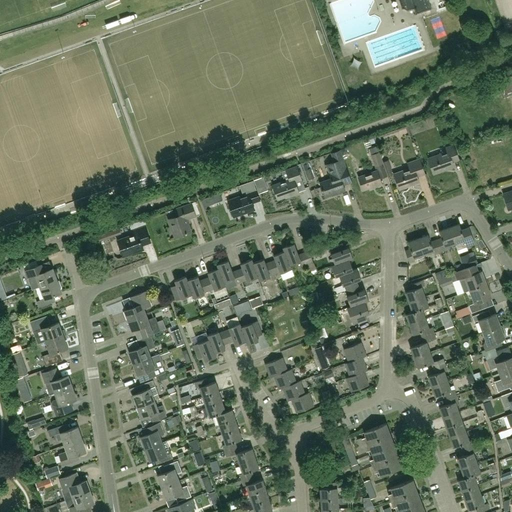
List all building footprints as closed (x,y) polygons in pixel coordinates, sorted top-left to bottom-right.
[(432,9),(428,0),(398,0),(402,8),(408,11),(414,9),(416,14),(432,9)] [(511,75),(498,80),(504,97),(511,94),(511,75)] [(446,152),(428,158),(434,173),(453,166),(452,161),(458,159),(453,145),(444,148),(446,152)] [(371,155),(377,170),(358,177),(363,190),(375,185),(376,187),(382,185),(380,178),(387,176),(379,152),(377,147),(369,149),(371,155)] [(326,165),(331,178),(319,182),(325,197),(336,192),(336,193),(345,190),(343,184),(349,182),(345,171),(347,171),(346,168),(346,167),(340,151),(332,153),(335,162),(326,165)] [(409,168),(394,173),(399,189),(419,182),(417,176),(424,174),(419,159),(408,163),(409,168)] [(393,175),(388,160),(383,162),(388,177),(393,175)] [(311,168),(310,169),(307,161),(302,163),(305,170),(308,180),(315,178),(311,168)] [(289,179),(273,185),(278,199),(290,195),(290,196),(299,193),(295,182),(302,180),(297,166),(286,170),(289,179)] [(265,187),(262,178),(254,180),(257,190),(265,187)] [(247,193),(228,200),(234,216),(255,209),(252,202),(260,200),(255,187),(246,190),(247,193)] [(201,199),(204,207),(214,203),(211,195),(201,199)] [(195,202),(191,203),(196,215),(200,214),(195,202)] [(180,215),(168,219),(175,237),(192,231),(187,219),(196,216),(196,215),(191,203),(177,208),(180,215)] [(468,226),(461,229),(459,223),(449,227),(454,243),(455,243),(457,250),(474,243),(468,226)] [(134,235),(118,241),(124,256),(144,248),(142,245),(151,242),(146,227),(133,231),(134,235)] [(454,243),(449,227),(438,231),(441,238),(436,240),(440,252),(446,250),(445,247),(454,243)] [(428,235),(417,238),(423,254),(433,251),(434,254),(440,252),(436,240),(430,242),(428,235)] [(423,254),(417,238),(407,242),(410,249),(404,251),(409,263),(414,261),(413,258),(423,254)] [(343,262),(350,260),(353,258),(349,247),(345,249),(343,243),(329,248),(335,264),(342,262),(343,262)] [(314,263),(309,251),(298,255),(294,244),(283,248),(285,252),(287,259),(288,258),(291,265),(301,262),(303,267),(308,265),(312,274),(317,271),(320,270),(318,265),(315,266),(314,263)] [(276,260),(271,262),(276,274),(281,272),(281,273),(292,269),(291,265),(288,258),(287,259),(285,252),(274,256),(276,260)] [(461,257),(465,266),(477,262),(475,256),(469,258),(467,254),(461,257)] [(276,274),(271,262),(266,264),(264,259),(253,263),(256,270),(259,277),(260,281),(270,277),(272,281),(276,279),(274,274),(276,274)] [(243,268),(238,270),(242,282),(244,287),(253,284),(252,280),(259,277),(256,270),(253,263),(252,260),(241,264),(243,268)] [(342,262),(335,264),(331,266),(336,277),(339,275),(346,273),(346,272),(353,270),(350,260),(343,262),(342,262)] [(242,282),(238,270),(232,272),(228,261),(217,265),(219,268),(221,276),(222,275),(225,282),(235,279),(237,284),(242,282)] [(58,280),(53,268),(45,271),(42,263),(25,270),(30,283),(37,281),(39,287),(58,280)] [(456,271),(456,272),(449,274),(449,276),(438,280),(441,288),(453,284),(452,282),(459,280),(463,292),(486,284),(481,270),(473,274),(470,266),(463,269),(457,271),(456,271)] [(221,276),(219,268),(208,272),(210,276),(205,278),(209,290),(214,288),(215,290),(226,286),(225,282),(222,275),(221,276)] [(339,275),(343,286),(335,289),(337,294),(359,286),(357,281),(361,279),(357,268),(353,270),(346,272),(346,273),(339,275)] [(190,287),(187,280),(186,276),(175,280),(177,285),(172,287),(177,300),(192,294),(190,287)] [(198,276),(187,280),(190,287),(192,294),(194,298),(205,294),(204,292),(209,290),(205,278),(200,280),(198,276)] [(39,287),(43,299),(37,301),(39,307),(53,303),(51,296),(62,292),(58,280),(39,287)] [(409,302),(424,296),(421,287),(424,285),(422,280),(410,284),(412,290),(405,292),(409,302)] [(468,305),(471,313),(486,308),(483,300),(491,297),(486,284),(463,292),(464,293),(470,291),(474,303),(468,305)] [(361,291),(359,286),(337,294),(347,291),(349,296),(347,296),(351,307),(358,304),(358,305),(365,302),(369,301),(365,289),(361,291)] [(135,296),(139,305),(126,310),(129,320),(147,313),(145,308),(152,305),(146,291),(135,296)] [(428,306),(424,296),(409,302),(412,312),(417,310),(422,309),(428,306)] [(227,300),(217,303),(214,304),(216,310),(232,305),(230,298),(229,299),(227,300)] [(358,304),(351,307),(347,308),(354,325),(367,320),(365,314),(369,312),(365,302),(358,305),(358,304)] [(417,310),(412,312),(406,314),(409,324),(425,318),(422,309),(417,310)] [(483,332),(500,326),(495,314),(486,317),(484,312),(472,316),(474,321),(478,320),(483,332)] [(149,319),(147,313),(129,320),(134,331),(147,326),(150,335),(161,330),(156,316),(149,319)] [(47,341),(64,335),(59,322),(49,325),(46,316),(31,322),(34,331),(42,328),(47,341)] [(240,323),(239,324),(237,318),(227,322),(229,329),(225,331),(229,342),(234,340),(236,345),(247,341),(244,334),(242,327),(240,323)] [(428,328),(425,318),(409,324),(413,334),(420,331),(422,337),(434,332),(432,327),(428,328)] [(258,321),(242,327),(244,334),(247,341),(248,345),(259,341),(258,336),(263,334),(258,321)] [(8,335),(15,333),(12,325),(6,327),(8,335)] [(500,326),(483,332),(487,344),(483,346),(485,351),(483,352),(484,355),(486,355),(486,354),(496,351),(495,348),(497,347),(495,341),(504,338),(503,334),(504,333),(504,332),(502,326),(501,325),(500,326)] [(453,328),(446,330),(448,336),(455,334),(453,328)] [(229,342),(225,331),(220,333),(219,331),(208,335),(210,339),(212,346),(213,346),(215,353),(226,349),(224,344),(229,342)] [(434,332),(422,337),(424,342),(410,347),(414,357),(430,351),(426,341),(436,338),(434,332)] [(64,335),(47,341),(51,353),(43,356),(46,366),(61,360),(58,351),(68,348),(64,335)] [(134,363),(151,356),(148,350),(156,347),(152,335),(137,340),(140,347),(129,352),(134,363)] [(212,346),(210,339),(194,345),(199,358),(204,356),(206,361),(217,356),(215,353),(213,346),(212,346)] [(356,360),(363,357),(367,356),(362,342),(344,349),(349,362),(356,359),(356,360)] [(12,353),(20,351),(21,350),(18,343),(10,345),(12,353)] [(314,349),(317,355),(324,352),(321,346),(314,349)] [(20,351),(12,353),(11,354),(19,378),(29,374),(20,351)] [(433,361),(430,351),(414,357),(417,367),(431,362),(433,368),(445,363),(443,358),(433,361)] [(496,351),(486,354),(486,355),(484,355),(490,370),(497,367),(499,373),(511,368),(511,356),(500,361),(496,351)] [(151,356),(134,363),(138,375),(149,371),(152,378),(166,372),(163,365),(164,365),(160,353),(151,357),(151,356)] [(281,373),(288,370),(283,357),(266,364),(271,377),(274,376),(281,373)] [(356,359),(349,362),(345,363),(350,376),(357,374),(364,372),(368,370),(363,357),(356,360),(356,359)] [(311,373),(321,368),(317,360),(307,365),(311,373)] [(445,363),(433,368),(435,373),(428,376),(431,386),(447,380),(444,370),(447,369),(445,363)] [(56,393),(73,387),(68,375),(60,378),(56,368),(43,373),(48,388),(53,386),(56,393)] [(511,368),(499,373),(501,379),(494,382),(498,392),(509,387),(507,382),(511,380),(511,368)] [(281,373),(274,376),(279,389),(283,388),(290,385),(297,382),(292,369),(288,370),(281,373)] [(331,370),(324,373),(326,379),(333,376),(331,370)] [(357,374),(350,376),(346,378),(352,392),(369,385),(364,372),(357,374)] [(15,380),(24,402),(28,401),(21,383),(25,381),(23,377),(15,380)] [(203,396),(219,391),(216,381),(209,383),(207,378),(195,382),(197,387),(200,387),(203,396)] [(142,391),(133,394),(138,407),(155,400),(160,398),(153,380),(140,386),(142,391)] [(451,390),(447,380),(431,386),(435,396),(442,393),(444,399),(456,395),(454,389),(451,390)] [(301,381),(297,382),(290,385),(283,388),(288,401),(292,400),(299,397),(306,394),(301,381)] [(58,400),(54,401),(53,404),(57,416),(74,410),(71,402),(77,399),(73,387),(56,393),(58,400)] [(323,392),(327,403),(333,401),(329,390),(323,392)] [(219,391),(203,396),(207,406),(222,401),(219,391)] [(511,408),(511,391),(501,396),(505,407),(511,405),(511,408)] [(299,397),(292,400),(297,413),(314,406),(309,392),(306,394),(299,397)] [(493,399),(490,392),(481,395),(483,403),(490,400),(493,399)] [(456,395),(444,399),(446,404),(439,407),(443,417),(458,411),(455,402),(458,401),(456,395)] [(155,400),(138,407),(143,418),(151,415),(153,421),(167,416),(163,405),(157,407),(155,400)] [(490,400),(483,403),(485,409),(492,406),(490,400)] [(225,411),(222,401),(207,406),(210,417),(216,415),(216,414),(226,411),(225,411)] [(232,409),(225,411),(226,411),(216,414),(216,415),(220,424),(235,419),(232,409)] [(458,411),(443,417),(446,426),(462,421),(458,411)] [(171,418),(174,426),(182,423),(179,415),(171,418)] [(46,424),(44,417),(27,423),(29,430),(46,424)] [(239,429),(235,419),(220,424),(223,434),(239,429)] [(462,421),(446,426),(450,436),(465,431),(462,421)] [(166,440),(162,442),(157,430),(162,429),(160,423),(148,428),(150,433),(141,437),(146,449),(166,441),(166,440)] [(364,444),(390,434),(386,423),(363,431),(365,436),(361,438),(364,444)] [(63,439),(65,445),(82,439),(77,427),(66,431),(64,425),(48,430),(51,436),(55,434),(58,441),(63,439)] [(239,429),(223,434),(226,444),(223,445),(225,450),(236,447),(235,441),(242,439),(239,429)] [(357,464),(347,438),(344,429),(339,431),(342,440),(352,466),(357,464)] [(465,431),(450,436),(453,446),(460,444),(462,450),(474,445),(472,440),(469,441),(465,431)] [(394,445),(390,434),(364,444),(366,450),(370,449),(372,453),(394,445)] [(82,439),(65,445),(67,451),(59,454),(64,465),(77,461),(75,455),(86,451),(82,439)] [(166,441),(146,449),(151,461),(160,457),(162,462),(173,458),(166,441)] [(394,445),(372,453),(373,458),(369,459),(372,466),(398,455),(394,445)] [(474,445),(462,450),(464,455),(457,458),(461,468),(477,462),(473,452),(476,451),(474,445)] [(238,452),(236,447),(225,450),(227,456),(236,453),(240,463),(255,458),(252,448),(238,452)] [(201,452),(194,454),(196,461),(203,459),(201,452)] [(38,454),(32,457),(35,463),(41,461),(38,454)] [(402,467),(398,455),(372,466),(374,472),(378,470),(380,475),(402,467)] [(258,468),(255,458),(240,463),(243,473),(240,474),(242,480),(253,476),(252,470),(258,468)] [(163,487),(180,481),(177,474),(182,472),(178,461),(164,466),(167,471),(158,475),(163,487)] [(480,472),(477,462),(461,468),(464,477),(469,475),(469,476),(474,474),(480,472)] [(58,465),(44,470),(47,479),(61,474),(58,465)] [(66,501),(91,492),(87,480),(77,483),(74,474),(61,478),(65,489),(62,490),(66,501)] [(469,475),(464,477),(458,479),(461,489),(477,484),(474,474),(469,476),(469,475)] [(255,482),(253,476),(242,480),(244,485),(246,484),(250,495),(266,489),(262,479),(255,482)] [(502,480),(502,481),(500,481),(501,488),(510,485),(508,479),(508,478),(502,480)] [(390,500),(416,490),(412,479),(390,488),(391,492),(387,494),(390,500)] [(38,491),(47,488),(44,480),(35,483),(38,491)] [(369,480),(363,482),(370,499),(376,497),(369,480)] [(182,488),(180,481),(163,487),(167,499),(176,496),(178,502),(192,496),(188,486),(182,488)] [(321,499),(338,498),(337,487),(341,487),(340,481),(327,482),(328,488),(320,489),(321,499)] [(477,484),(461,489),(465,499),(481,493),(477,484)] [(266,489),(250,495),(253,504),(269,499),(266,489)] [(420,501),(416,490),(390,500),(392,507),(396,505),(398,510),(420,501)] [(209,493),(212,502),(218,499),(215,491),(209,493)] [(95,502),(91,492),(66,501),(69,508),(72,507),(73,511),(87,511),(85,506),(95,502)] [(484,503),(481,493),(465,499),(468,509),(475,507),(477,511),(489,508),(487,502),(484,503)] [(339,508),(338,498),(321,499),(322,509),(339,508)] [(193,499),(189,501),(175,506),(177,511),(195,511),(196,511),(193,506),(195,505),(193,499)] [(269,499),(253,504),(255,511),(263,511),(272,509),(269,499)] [(420,501),(398,510),(399,511),(424,511),(425,511),(420,501)]
